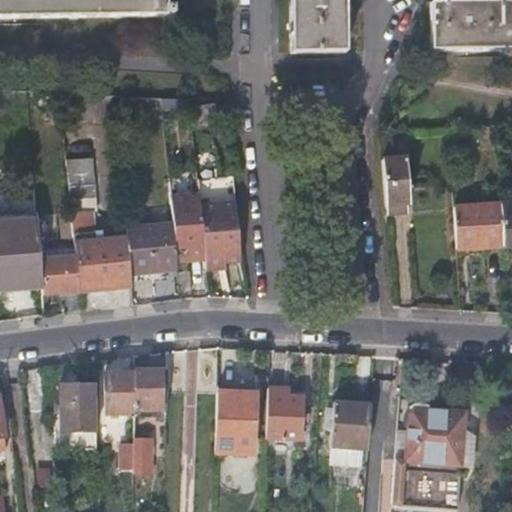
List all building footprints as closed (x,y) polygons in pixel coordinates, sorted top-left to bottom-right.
[(0,0),(0,15),(164,14),(164,13),(170,13),(170,15),(216,14),(215,0),(0,0)] [(344,0),(289,0),(290,52),(344,51),(344,0)] [(460,4),(430,4),(431,52),(511,50),(511,3),(473,4),(472,1),(460,2),(460,4)] [(115,122),(112,96),(60,92),(62,119),(115,122)] [(190,110),(189,97),(161,96),(162,108),(190,110)] [(409,203),(406,157),(382,158),(386,205),(388,205),(388,212),(407,211),(407,203),(409,203)] [(92,158),(66,160),(71,211),(73,238),(75,255),(78,290),(130,286),(125,237),(95,240),(92,211),(97,211),(92,158)] [(177,260),(204,256),(199,205),(198,192),(170,195),(173,224),(177,260)] [(218,263),(239,262),(234,202),(199,205),(204,256),(206,272),(219,271),(218,263)] [(511,203),(499,205),(502,247),(511,246),(511,203)] [(499,205),(453,207),(456,249),(470,249),(470,254),(484,253),(483,248),(502,247),(499,205)] [(73,238),(71,211),(58,212),(60,239),(73,238)] [(178,269),(177,260),(173,224),(150,227),(155,272),(178,269)] [(155,272),(150,227),(126,230),(130,275),(155,272)] [(38,250),(38,240),(0,242),(0,289),(41,286),(39,259),(38,250)] [(68,247),(38,250),(39,259),(69,256),(68,247)] [(41,294),(78,290),(75,255),(69,256),(39,259),(41,286),(41,294)] [(159,369),(131,369),(131,372),(132,408),(158,408),(159,369)] [(132,408),(131,372),(103,372),(104,412),(132,412),(132,408)] [(59,447),(95,446),(94,429),(93,384),(58,384),(59,447)] [(289,388),(268,386),(266,436),(302,438),(304,396),(289,395),(289,388)] [(255,392),(216,390),(214,450),(252,452),(255,392)] [(361,447),(366,448),(370,403),(333,400),(329,445),(361,447)] [(393,457),(389,505),(397,506),(456,509),(458,473),(462,472),(466,469),(468,467),(469,465),(471,437),(460,436),(462,411),(409,407),(404,458),(393,457)] [(132,438),(132,471),(148,471),(147,438),(132,438)] [(359,463),(361,447),(329,445),(328,461),(359,463)]
